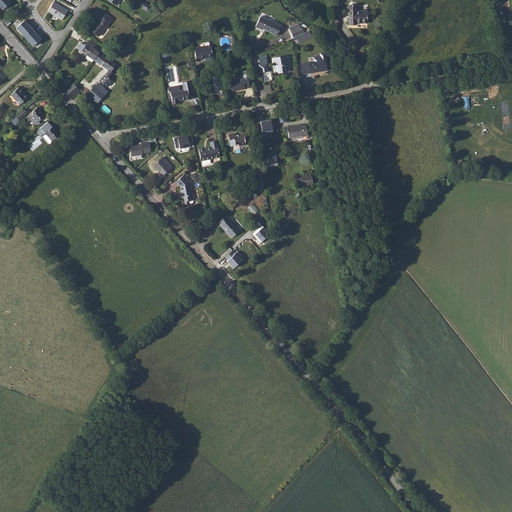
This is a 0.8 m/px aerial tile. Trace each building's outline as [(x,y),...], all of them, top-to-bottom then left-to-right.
[(11,2),(9,0),(0,0),(0,6),(2,10),(11,2)] [(106,0),(104,3),(114,9),(119,0),(106,0)] [(52,5),(47,15),(62,22),(67,13),(52,5)] [(140,5),(137,10),(144,15),(147,10),(140,5)] [(355,7),(347,7),(349,26),(355,26),(355,23),(367,22),(367,13),(355,13),(355,7)] [(103,18),(97,24),(105,31),(106,32),(111,25),(103,18)] [(25,20),(17,27),(34,47),(41,39),(25,20)] [(260,20),(255,30),(262,33),(263,32),(276,39),(280,29),(260,20)] [(105,31),(97,24),(93,29),(88,25),(83,31),(95,40),(98,40),(102,37),(102,34),(105,31)] [(291,31),(294,41),(298,39),(306,36),(300,27),(291,31)] [(300,45),(305,43),(312,40),(311,38),(310,34),(306,36),(298,39),(300,45)] [(100,51),(90,45),(88,49),(82,46),(80,49),(82,51),(81,53),(94,62),(95,63),(100,57),(97,55),(100,51)] [(210,49),(197,51),(199,63),(212,61),(210,49)] [(100,57),(95,63),(99,66),(99,65),(109,73),(106,78),(100,85),(107,90),(113,83),(108,80),(112,75),(111,74),(116,68),(110,64),(113,61),(105,55),(102,54),(100,57)] [(314,68),(308,69),(310,79),(327,77),(325,67),(325,61),(323,60),(321,61),(320,62),(320,63),(314,64),(313,65),(314,68)] [(286,61),(273,63),(274,71),(276,71),(277,78),(288,77),(287,72),(289,72),(288,68),(288,66),(287,66),(286,61)] [(260,73),(269,72),(268,63),(259,63),(260,73)] [(242,80),(229,83),(230,93),(243,91),(243,90),(249,89),(247,79),(247,77),(245,73),(241,74),(242,78),(242,80)] [(72,99),(81,90),(73,82),(64,91),(72,99)] [(10,94),(14,98),(23,91),(23,90),(19,86),(10,94)] [(177,88),(168,89),(166,92),(167,96),(169,95),(171,106),(177,106),(176,103),(194,101),(192,88),(186,89),(186,92),(178,94),(177,88)] [(96,90),(90,98),(101,106),(107,99),(96,90)] [(23,91),(14,98),(19,104),(28,97),(23,91)] [(32,116),(30,118),(35,124),(38,125),(42,121),(42,120),(45,116),(41,111),(41,110),(38,106),(32,111),(32,116)] [(24,110),(16,118),(20,122),(28,115),(24,110)] [(298,128),(284,131),(286,142),(300,139),(301,140),(305,139),(303,129),(299,129),(298,128)] [(42,130),(34,137),(39,143),(45,138),(53,147),(61,140),(53,131),(47,136),(42,130)] [(183,136),(173,138),(175,149),(179,148),(179,149),(189,147),(189,146),(193,145),(191,135),(187,136),(187,137),(183,138),(183,136)] [(233,137),(225,138),(227,150),(232,149),(232,148),(236,147),(236,150),(243,149),(243,147),(248,145),(247,139),(244,140),(243,137),(237,138),(237,139),(233,140),(233,137)] [(129,148),(131,158),(142,156),(142,154),(150,153),(148,143),(140,144),(140,146),(129,148)] [(207,150),(196,152),(198,164),(216,160),(213,144),(206,145),(207,150)] [(161,158),(151,167),(156,172),(160,177),(170,168),(161,158)] [(182,176),(173,184),(178,189),(179,193),(179,195),(178,196),(179,199),(181,199),(182,203),(183,207),(189,205),(191,202),(191,201),(188,184),(184,179),(185,178),(182,176)] [(303,176),(295,177),(297,188),(303,187),(303,185),(309,185),(307,177),(303,177),(303,176)] [(258,196),(250,186),(245,191),(248,195),(253,201),(258,196)] [(248,207),(254,214),(258,209),(252,203),(248,207)] [(225,217),(216,225),(218,228),(218,229),(224,235),(225,235),(230,241),(238,234),(225,217)] [(243,259),(236,252),(235,253),(232,250),(224,257),(234,267),(243,259)]
